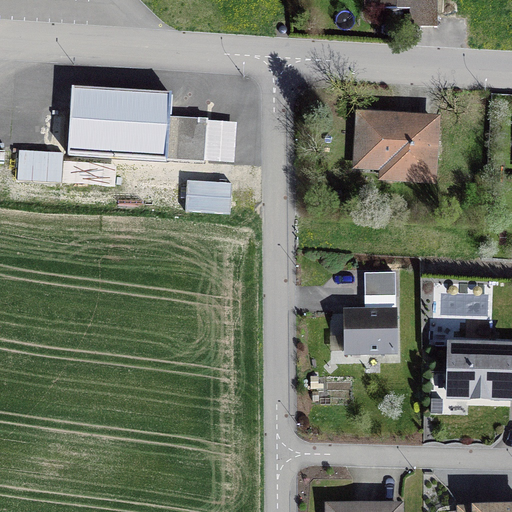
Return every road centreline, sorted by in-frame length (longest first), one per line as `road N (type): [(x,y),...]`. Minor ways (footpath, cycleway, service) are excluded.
road 1 (residential): [(283,456),(277,65)]
road 2 (residential): [(277,65),(0,42)]
road 3 (residential): [(511,77),(277,65)]
road 4 (residential): [(283,456),(511,465)]
